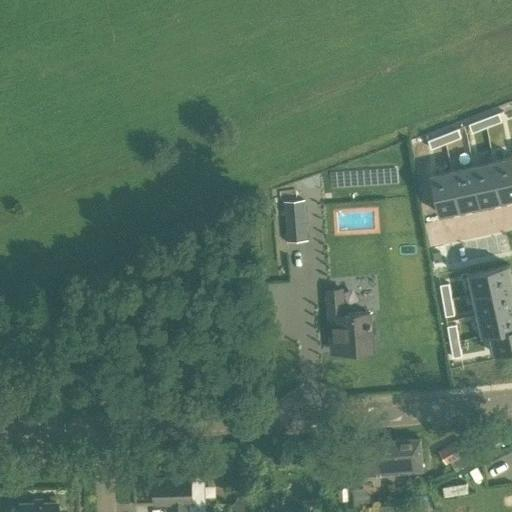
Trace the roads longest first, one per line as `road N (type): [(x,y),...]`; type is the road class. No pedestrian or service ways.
road 1 (tertiary): [(511,408),(103,429)]
road 2 (residential): [(103,400),(97,305),(67,224),(0,162)]
